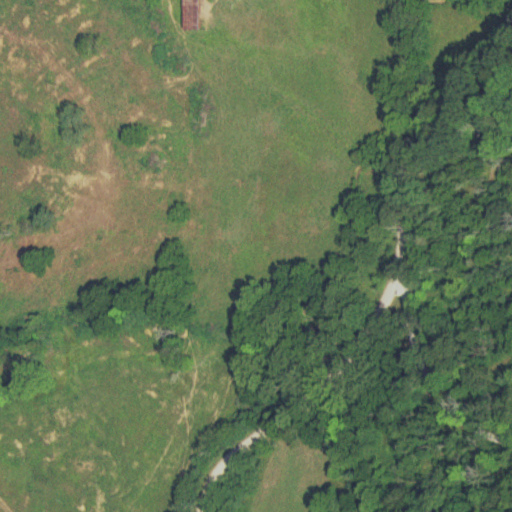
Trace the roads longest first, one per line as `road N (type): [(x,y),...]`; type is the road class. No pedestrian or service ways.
road 1 (residential): [(364,389),(418,341),(483,166),(511,115)]
road 2 (residential): [(263,511),(293,450),(364,389)]
